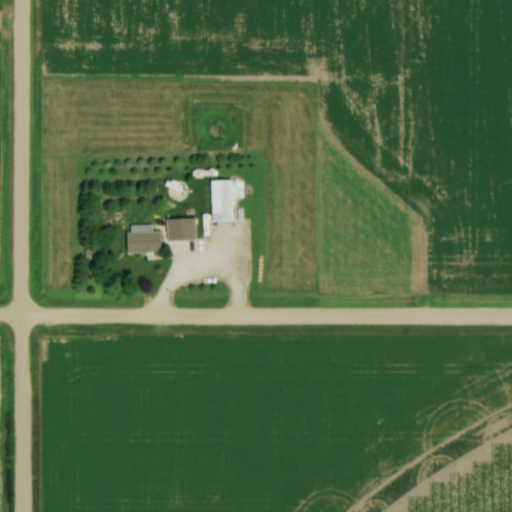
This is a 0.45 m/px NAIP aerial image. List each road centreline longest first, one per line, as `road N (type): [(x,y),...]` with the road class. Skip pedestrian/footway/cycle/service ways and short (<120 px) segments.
road 1 (residential): [(0,317),(511,321)]
road 2 (residential): [(22,511),(20,0)]
